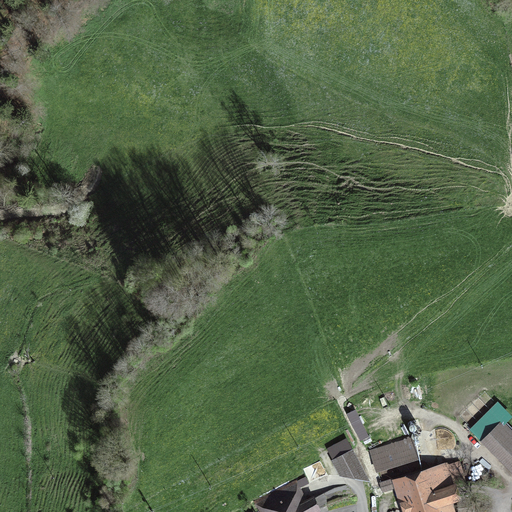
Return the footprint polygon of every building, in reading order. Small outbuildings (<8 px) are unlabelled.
[(488,437),(511,461),(511,432),(503,422),(509,416),(498,404),(472,429),(484,441),(488,437)] [(360,441),(370,436),(357,408),(346,413),(360,441)] [(412,440),(372,453),(379,473),(419,460),(412,440)] [(351,441),(332,451),(343,476),(374,482),(351,441)] [(448,463),(396,479),(406,511),(453,511),(450,501),(459,498),(448,463)] [(266,511),(312,511),(329,504),(324,492),(302,503),(296,491),(264,506),(266,511)] [(472,511),(470,497),(458,499),(459,511),(472,511)]
